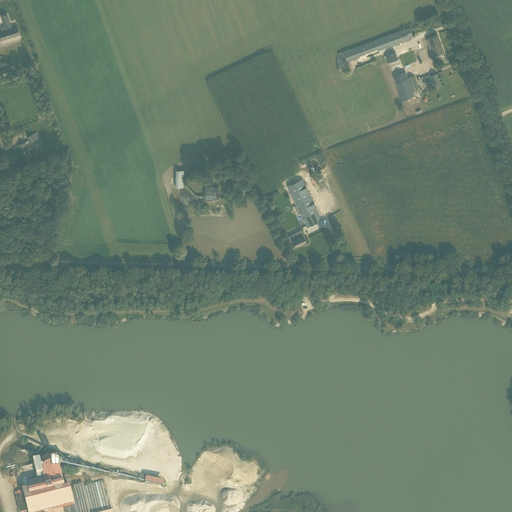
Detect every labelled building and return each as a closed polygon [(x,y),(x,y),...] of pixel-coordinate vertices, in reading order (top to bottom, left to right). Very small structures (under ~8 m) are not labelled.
[(0,32),(0,40),(20,34),(17,26),(12,28),(10,24),(1,28),(2,31),(0,32)] [(409,27),(343,52),(346,59),(346,60),(347,63),(357,59),(359,58),(358,55),(364,53),(366,56),(409,40),(408,38),(413,36),(409,27)] [(444,52),(437,35),(428,39),(431,46),(429,47),(432,56),(444,52)] [(387,62),(388,63),(398,59),(395,52),(385,55),(387,62)] [(0,71),(0,77),(12,72),(10,67),(0,71)] [(406,74),(394,79),(402,101),(414,96),(412,92),(418,89),(413,76),(407,78),(406,74)] [(430,76),(435,88),(441,85),(436,74),(430,76)] [(23,143),(18,145),(24,159),(29,157),(31,156),(28,149),(36,146),(35,143),(38,141),(35,134),(27,137),(28,141),(25,142),(23,143)] [(184,187),(184,170),(176,170),(175,187),(184,187)] [(302,179),(287,186),(307,227),(322,220),(302,179)] [(205,199),(215,200),(215,198),(219,198),(219,188),(214,187),(214,186),(210,186),(210,187),(205,187),(205,199)] [(306,242),(303,235),(305,234),(303,231),(289,238),(291,241),(292,240),(296,247),(306,242)] [(112,511),(113,511),(110,511),(75,511),(70,488),(66,489),(59,465),(62,464),(60,455),(33,462),(38,479),(26,482),(28,490),(16,493),(18,498),(16,498),(19,511),(112,511)]
